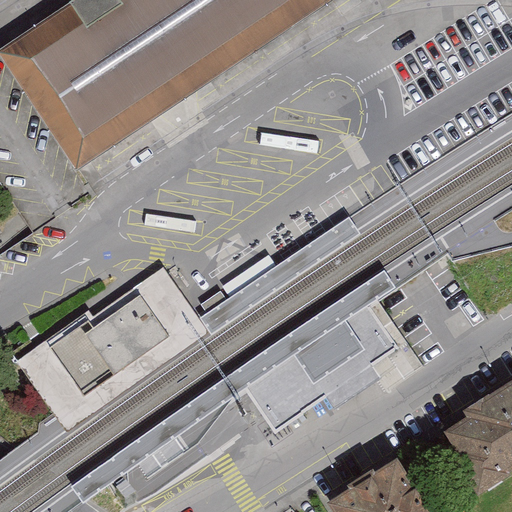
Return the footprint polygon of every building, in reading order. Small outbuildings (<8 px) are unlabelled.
[(85,0),(1,56),(78,172),(337,0),(85,0)] [(360,234),(349,217),(200,319),(211,335),(360,234)] [(396,289),(385,270),(220,382),(72,487),(83,504),(121,476),(200,421),(396,289)] [(172,340),(138,290),(52,349),(63,365),(85,398),(86,399),(172,340)] [(301,360),(313,377),(358,346),(346,329),(301,360)] [(511,400),(458,435),(490,484),(511,469),(511,400)] [(425,511),(398,469),(341,506),(345,511),(425,511)]
